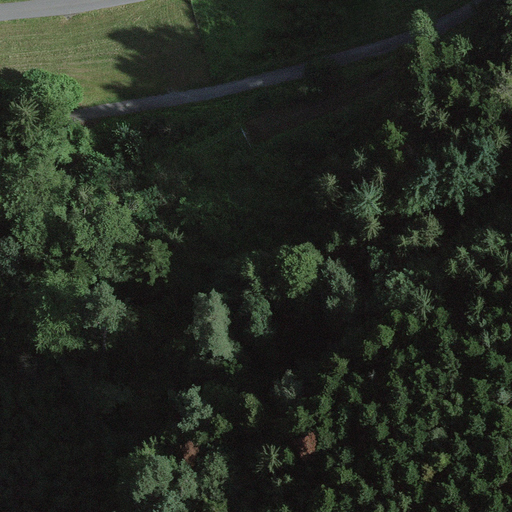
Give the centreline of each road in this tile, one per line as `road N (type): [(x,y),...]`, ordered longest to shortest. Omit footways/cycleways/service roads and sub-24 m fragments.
road 1 (track): [(0,124),(211,91),(441,27),(494,0)]
road 2 (residential): [(511,176),(435,277),(277,424),(254,456),(233,511)]
road 3 (track): [(255,134),(374,81),(441,27)]
